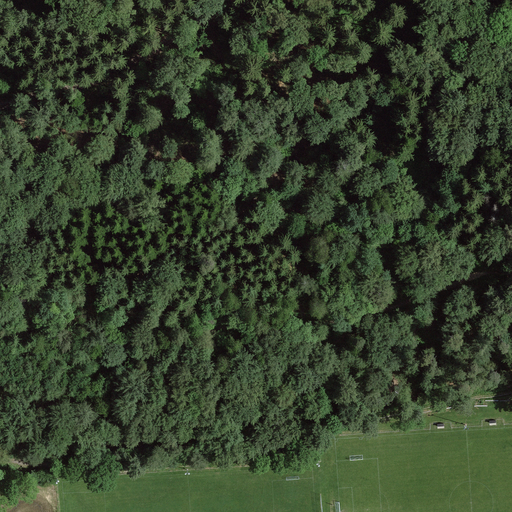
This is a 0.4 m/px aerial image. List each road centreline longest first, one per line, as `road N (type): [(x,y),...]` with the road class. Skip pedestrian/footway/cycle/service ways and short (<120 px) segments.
road 1 (track): [(511,389),(238,455),(83,473),(36,465)]
road 2 (track): [(258,0),(119,68),(0,105)]
